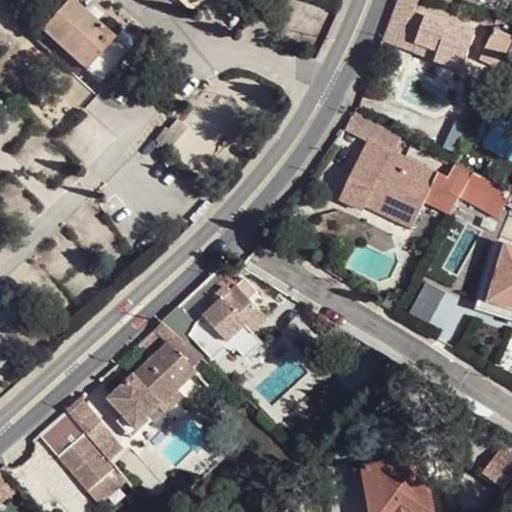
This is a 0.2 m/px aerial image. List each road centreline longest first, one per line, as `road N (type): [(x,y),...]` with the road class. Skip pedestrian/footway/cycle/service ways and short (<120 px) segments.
road 1 (residential): [(231,236),(511,411)]
road 2 (unclassified): [(0,446),(231,236)]
road 3 (unclassified): [(215,223),(0,419)]
road 4 (unclassified): [(231,236),(315,130),(379,0)]
road 5 (unclassified): [(357,0),(315,91),(215,223)]
